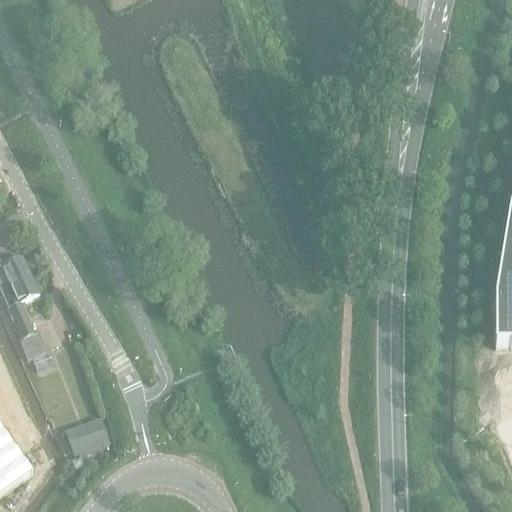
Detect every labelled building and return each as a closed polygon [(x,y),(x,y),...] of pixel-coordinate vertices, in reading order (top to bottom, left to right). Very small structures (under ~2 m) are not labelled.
[(511,204),(508,222),(495,304),(494,349),(511,349),(511,204)] [(0,291),(29,278),(21,262),(4,270),(0,261),(0,291)] [(38,299),(29,278),(0,291),(0,297),(22,344),(18,346),(26,364),(31,363),(36,375),(53,367),(47,354),(46,355),(37,337),(33,338),(19,307),(38,299)] [(74,460),(110,446),(102,422),(65,436),(74,460)] [(0,500),(32,477),(0,432),(0,500)]
